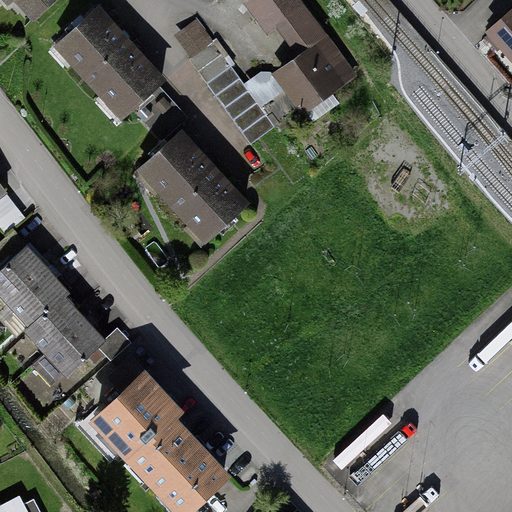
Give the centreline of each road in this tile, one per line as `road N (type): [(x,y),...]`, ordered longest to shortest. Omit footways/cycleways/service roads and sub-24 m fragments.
road 1 (unclassified): [(0,112),(153,311),(335,511)]
road 2 (residential): [(414,0),(511,110)]
